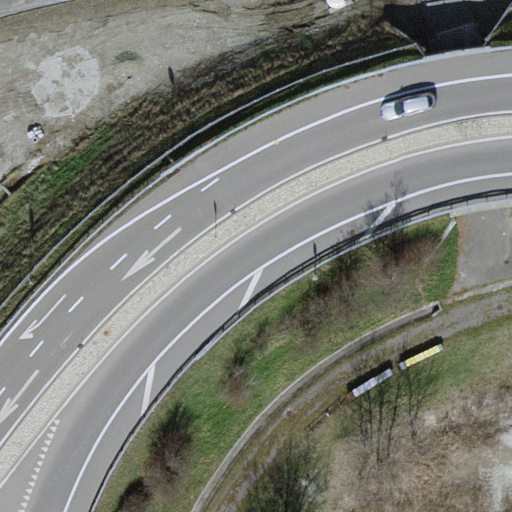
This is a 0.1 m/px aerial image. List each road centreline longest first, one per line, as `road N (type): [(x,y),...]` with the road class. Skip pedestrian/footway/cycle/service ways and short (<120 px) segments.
road 1 (motorway): [(511,89),(385,114),(235,179),(101,276),(0,392)]
road 2 (motorway): [(61,458),(148,348),(256,256),(392,188),(511,161)]
road 3 (track): [(511,301),(409,338),(324,387),(248,468),(221,511)]
